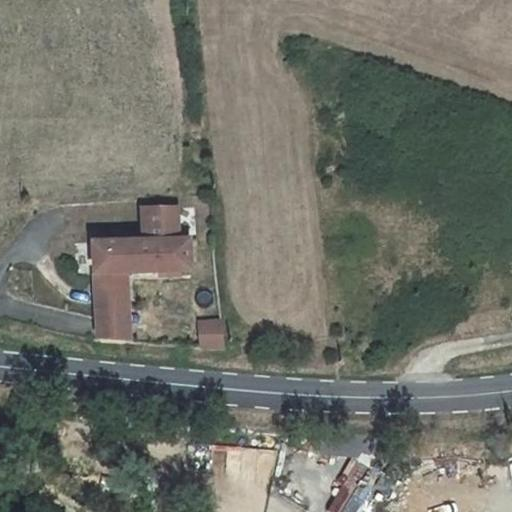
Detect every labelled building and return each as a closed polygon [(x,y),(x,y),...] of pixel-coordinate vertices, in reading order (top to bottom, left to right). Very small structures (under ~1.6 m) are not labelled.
[(86,256),(87,289),(117,288),(183,285),(181,252),(167,252),(165,224),(134,227),(135,253),(86,256)] [(86,256),(135,253),(134,227),(86,230),(86,256)] [(117,288),(87,289),(88,336),(88,355),(118,357),(117,288)] [(220,363),(216,324),(203,325),(203,333),(197,333),(197,362),(220,363)] [(344,511),(365,466),(351,460),(327,511),(344,511)]
